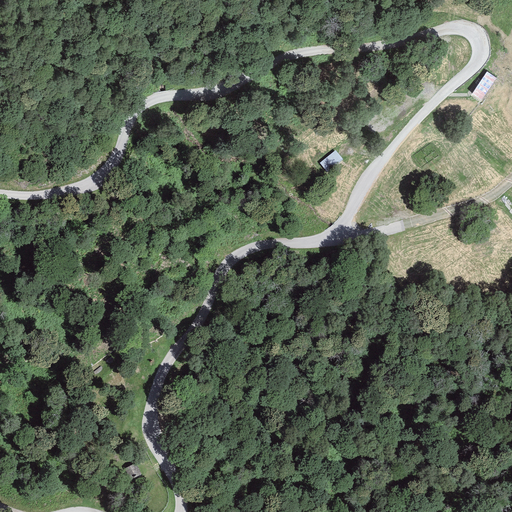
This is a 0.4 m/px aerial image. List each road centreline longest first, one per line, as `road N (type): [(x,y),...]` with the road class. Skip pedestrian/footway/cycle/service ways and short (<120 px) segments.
road 1 (unclassified): [(179,511),(149,421),(173,355),(205,302),(242,269),(314,253),(337,239),(393,156),(472,80),(473,54),(449,42),(160,97),(136,110),(110,166),(90,184),(49,195),(0,193)]
road 2 (track): [(314,253),(435,228),(511,186)]
